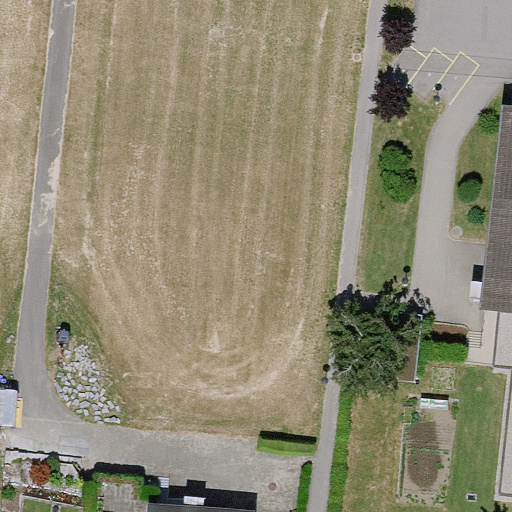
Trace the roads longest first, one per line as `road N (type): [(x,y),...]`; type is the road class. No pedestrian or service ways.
road 1 (residential): [(66,0),(20,469)]
road 2 (unknown): [(25,414),(134,447),(260,460)]
